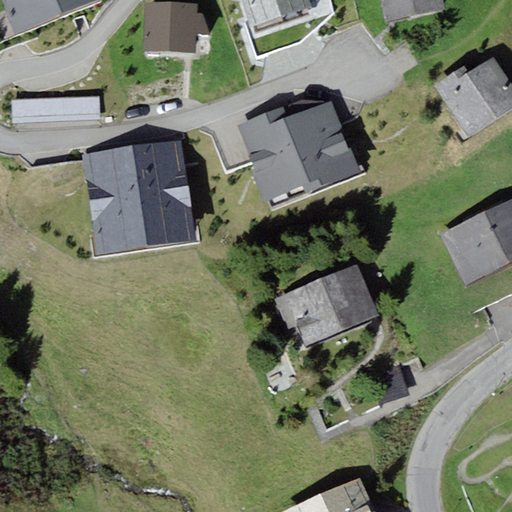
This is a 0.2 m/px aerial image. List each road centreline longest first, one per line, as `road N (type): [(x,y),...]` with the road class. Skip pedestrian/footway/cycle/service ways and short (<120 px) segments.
road 1 (residential): [(365,61),(148,130),(0,140)]
road 2 (residential): [(511,368),(432,445),(424,484),(429,511)]
road 3 (residential): [(0,75),(67,59),(131,0)]
